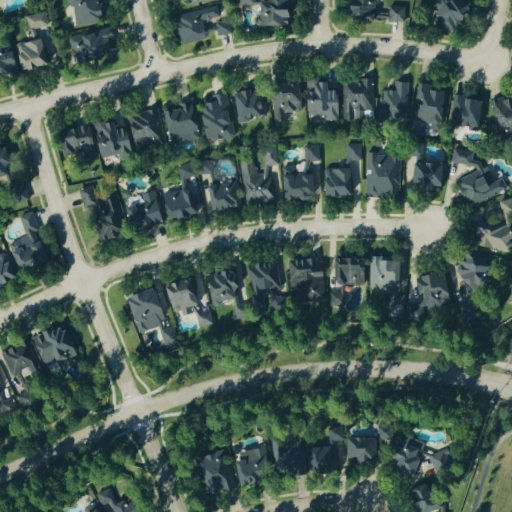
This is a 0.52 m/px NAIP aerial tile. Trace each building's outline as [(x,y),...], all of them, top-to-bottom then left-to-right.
[(72,26),(102,22),(99,0),(63,0),(66,18),(71,17),(72,26)] [(284,0),(251,0),(237,0),(237,7),(254,7),(254,27),(285,27),(284,0)] [(402,23),(403,3),(365,2),(365,0),(344,0),(344,21),(402,23)] [(427,0),(427,18),(433,18),(433,29),(460,29),(461,0),(427,0)] [(177,44),(215,37),(229,35),(226,19),(218,21),(216,8),(172,16),(177,44)] [(24,17),(26,31),(43,28),(41,14),(24,17)] [(66,37),(72,64),(110,55),(107,42),(111,41),(108,27),(66,37)] [(17,54),(13,56),(17,73),(44,66),(38,39),(14,45),(17,54)] [(0,77),(15,72),(6,45),(0,46),(0,77)] [(302,82),(304,117),(325,116),(325,122),(336,121),(335,91),(325,92),(325,81),(302,82)] [(266,88),(273,124),(284,122),(283,115),(298,112),(292,82),(266,88)] [(341,83),(341,121),(372,121),(371,82),(341,83)] [(377,122),(405,122),(406,83),(392,83),(392,91),(378,91),(377,122)] [(416,83),(412,123),(439,126),(443,92),(426,90),(427,84),(416,83)] [(235,124),(265,116),(261,97),(247,100),(245,90),(228,94),(235,124)] [(232,138),(224,94),(204,98),(206,106),(196,108),(203,143),(232,138)] [(446,125),(475,131),(481,103),(453,96),(446,125)] [(511,97),(488,102),(495,141),(511,138),(511,97)] [(159,113),(168,147),(198,139),(188,102),(176,105),(177,109),(159,113)] [(163,147),(156,110),(125,115),(132,152),(163,147)] [(59,157),(79,154),(80,161),(127,154),(123,129),(116,130),(115,121),(55,130),(59,157)] [(421,144),(410,144),(409,157),(421,157),(421,144)] [(344,170),(320,170),(321,198),(351,197),(350,162),(360,162),(360,145),(344,145),(344,170)] [(302,147),(302,163),(317,163),(316,146),(302,147)] [(27,202),(21,181),(6,184),(2,167),(7,166),(2,147),(0,147),(0,194),(4,194),(8,207),(27,202)] [(242,206),(270,204),(268,167),(276,167),(275,147),(258,149),(260,169),(252,170),(251,161),(239,162),(242,206)] [(464,177),(452,183),(465,210),(504,190),(499,180),(493,183),(485,167),(478,171),(466,147),(453,154),(464,177)] [(398,155),(365,154),(363,197),(396,198),(398,155)] [(235,210),(232,181),(221,183),(220,169),(212,169),(211,161),(198,163),(204,213),(235,210)] [(438,189),(439,164),(410,163),(408,188),(438,189)] [(278,168),(279,201),(304,200),(304,195),(312,195),(311,174),(293,175),(292,167),(278,168)] [(158,195),(165,222),(197,214),(186,170),(175,173),(179,190),(158,195)] [(77,190),(81,210),(90,208),(98,242),(109,239),(107,231),(121,227),(114,197),(93,202),(90,187),(77,190)] [(129,233),(160,223),(149,192),(138,196),(139,201),(130,204),(126,195),(117,198),(129,233)] [(511,214),(511,204),(511,200),(500,202),(503,216),(511,214)] [(16,218),(24,238),(4,245),(14,274),(45,263),(28,214),(16,218)] [(506,261),(511,250),(511,242),(511,241),(511,234),(480,217),(467,239),(506,261)] [(0,284),(11,280),(1,254),(0,254),(0,284)] [(451,291),(487,288),(487,278),(480,278),(478,254),(462,256),(462,263),(449,264),(451,291)] [(367,289),(378,289),(377,295),(395,296),(396,263),(387,263),(388,258),(367,257),(367,289)] [(330,286),(362,286),(361,258),(330,259),(330,286)] [(290,305),(322,303),(320,260),(288,262),(290,305)] [(231,301),(230,288),(236,288),(234,271),(203,274),(207,309),(219,308),(219,302),(231,301)] [(441,274),(411,279),(415,304),(420,303),(422,313),(447,309),(441,274)] [(195,311),(190,280),(162,285),(167,314),(178,313),(179,317),(194,314),(196,328),(212,325),(209,309),(195,311)] [(163,325),(151,289),(122,298),(134,334),(163,325)] [(30,337),(43,377),(59,371),(56,363),(70,358),(60,328),(30,337)] [(177,349),(169,328),(157,333),(160,338),(151,342),(156,356),(177,349)] [(24,341),(0,352),(0,363),(8,379),(19,373),(25,386),(42,377),(24,341)] [(32,405),(28,392),(13,397),(18,411),(32,405)] [(336,472),(332,440),(340,439),(339,429),(326,431),(328,446),(306,449),(310,476),(336,472)] [(375,444),(389,442),(388,430),(374,432),(375,444)] [(342,440),(343,464),(371,463),(370,439),(342,440)] [(412,479),(419,451),(389,444),(382,472),(412,479)] [(302,478),(301,445),(271,446),(272,478),(302,478)] [(235,454),(237,461),(230,463),(236,488),(255,483),(253,475),(266,472),(260,448),(235,454)] [(231,490),(221,451),(191,458),(201,497),(231,490)] [(447,455),(424,452),(422,469),(445,471),(447,455)] [(101,511),(127,511),(121,500),(114,503),(107,489),(94,495),(101,511)] [(443,511),(444,504),(418,502),(419,489),(414,489),(413,494),(408,494),(407,511),(443,511)]
